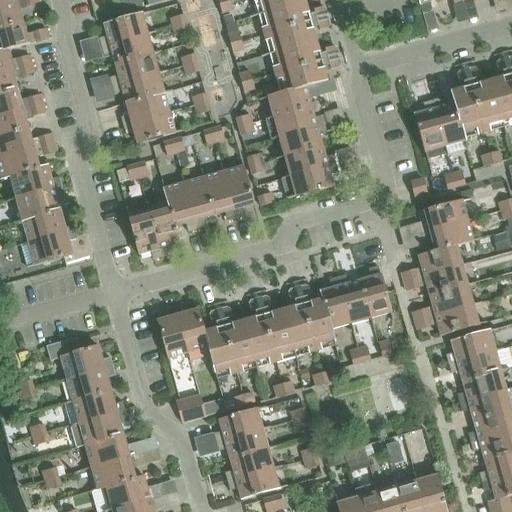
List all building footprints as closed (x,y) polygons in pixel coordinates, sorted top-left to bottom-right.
[(0,28),(23,22),(19,9),(40,3),(38,0),(15,0),(0,4),(0,28)] [(304,0),(254,0),(259,16),(305,3),(304,0)] [(437,0),(419,0),(423,13),(433,10),(430,2),(437,0)] [(230,3),(220,6),(222,15),(233,12),(230,3)] [(305,3),(259,16),(264,35),(311,22),(305,3)] [(120,5),(104,10),(106,18),(122,13),(120,5)] [(314,10),(317,18),(328,15),(326,10),(323,8),(314,10)] [(99,39),(102,48),(148,35),(142,15),(104,25),(108,37),(99,39)] [(232,15),(223,18),(225,26),(235,23),(232,15)] [(173,28),(187,24),(184,16),(171,19),(173,28)] [(329,20),(318,23),(320,31),(329,29),(331,25),(329,20)] [(7,51),(50,39),(47,30),(26,35),(23,22),(0,28),(0,52),(7,51)] [(311,22),(264,35),(270,55),(316,42),(311,22)] [(187,24),(173,28),(176,37),(189,33),(187,24)] [(231,45),(241,42),(239,33),(228,36),(231,45)] [(148,35),(102,48),(104,57),(113,55),(116,65),(154,55),(148,35)] [(241,42),(231,45),(233,54),(244,51),(241,42)] [(316,42),(270,55),(276,75),(322,62),(316,42)] [(325,49),(328,57),(339,54),(337,49),(334,47),(325,49)] [(0,52),(0,74),(33,65),(30,56),(10,62),(7,51),(0,52)] [(154,55),(116,65),(119,76),(110,79),(113,87),(159,74),(154,55)] [(184,67),(198,64),(195,55),(182,59),(184,67)] [(340,59),(329,62),(331,70),(340,68),(342,64),(340,59)] [(498,61),(496,64),(499,73),(507,71),(503,59),(498,61)] [(315,85),(315,86),(328,82),(322,62),(276,75),(281,94),(281,95),(315,85)] [(198,64),(184,67),(187,76),(200,72),(198,64)] [(33,65),(0,74),(0,95),(18,90),(15,80),(35,74),(33,65)] [(474,67),(469,69),(472,80),(480,78),(478,69),(474,67)] [(459,72),(457,75),(459,84),(467,82),(464,70),(459,72)] [(242,84),(252,81),(250,73),(239,76),(242,84)] [(159,74),(113,87),(115,96),(124,94),(127,105),(165,94),(159,74)] [(491,82),(504,128),(511,126),(511,79),(511,76),(491,82)] [(252,81),(242,84),(244,93),(255,90),(252,81)] [(472,87),(485,134),(504,128),(491,82),(472,87)] [(274,118),(312,108),(309,97),(317,94),(315,86),(315,85),(281,95),(281,94),(268,98),(274,118)] [(472,87),(451,93),(454,104),(455,104),(465,139),(485,134),(472,87)] [(18,90),(0,95),(0,116),(44,104),(41,95),(21,101),(18,90)] [(165,94),(127,105),(130,116),(121,118),(124,127),(170,114),(165,94)] [(195,107),(209,103),(206,94),(193,98),(195,107)] [(446,148),(448,155),(468,150),(465,139),(455,104),(454,104),(444,107),(441,99),(433,101),(446,148)] [(433,101),(424,104),(426,112),(414,115),(425,153),(446,148),(433,101)] [(209,103),(195,107),(198,115),(211,112),(209,103)] [(0,137),(29,130),(26,119),(46,113),(44,104),(0,116),(0,137)] [(312,108),(274,118),(266,120),(272,140),(279,138),(326,125),(323,116),(315,118),(312,108)] [(170,114),(124,127),(126,136),(135,133),(138,145),(176,134),(170,114)] [(239,128),(252,124),(250,115),(237,119),(239,128)] [(252,124),(239,128),(242,137),(255,133),(252,124)] [(279,138),(285,158),(323,147),(320,136),(328,134),(326,125),(279,138)] [(212,130),(215,143),(224,141),(221,128),(212,130)] [(0,159),(55,143),(52,135),(32,140),(29,130),(0,137),(0,159)] [(215,143),(212,130),(203,132),(207,146),(215,143)] [(172,141),(176,154),(185,152),(181,138),(172,141)] [(176,154),(172,141),(164,143),(167,157),(176,154)] [(57,152),(55,143),(0,159),(0,174),(2,180),(10,178),(40,169),(37,158),(57,152)] [(285,158),(290,177),(337,164),(334,155),(326,158),(323,147),(285,158)] [(491,155),(494,165),(502,163),(499,152),(491,155)] [(186,153),(178,156),(181,167),(190,165),(186,153)] [(250,167),(263,163),(261,155),(248,158),(250,167)] [(494,165),(491,155),(482,157),(485,168),(494,165)] [(136,165),(140,179),(149,176),(145,163),(136,165)] [(263,163),(250,167),(253,176),(266,172),(263,163)] [(337,164),(290,177),(296,198),(334,187),(331,175),(339,173),(337,164)] [(140,179),(136,165),(127,168),(131,181),(140,179)] [(10,178),(17,200),(63,187),(60,178),(52,180),(48,166),(40,169),(10,178)] [(244,167),(224,173),(237,219),(245,217),(243,208),(255,205),(244,167)] [(453,175),(457,188),(466,185),(462,172),(453,175)] [(228,222),(237,219),(224,173),(204,178),(215,216),(225,213),(228,222)] [(457,188),(453,175),(444,177),(448,190),(457,188)] [(204,219),(215,216),(204,178),(184,184),(197,230),(206,228),(204,219)] [(428,194),(424,180),(411,183),(415,198),(428,194)] [(189,233),(197,230),(184,184),(164,189),(168,206),(169,206),(175,227),(176,227),(186,224),(189,233)] [(63,187),(17,200),(23,222),(61,211),(57,198),(65,196),(63,187)] [(14,190),(0,190),(0,208),(14,208),(14,190)] [(471,190),(460,193),(463,201),(473,198),(471,190)] [(272,194),(259,198),(261,207),(275,204),(272,194)] [(501,212),(511,209),(511,199),(499,204),(501,212)] [(428,224),(419,226),(422,235),(468,222),(463,201),(424,212),(428,224)] [(176,227),(175,227),(169,206),(168,206),(149,212),(162,258),(171,256),(169,247),(180,244),(176,227)] [(511,209),(501,212),(504,221),(511,218),(511,209)] [(29,244),(75,231),(73,222),(64,224),(61,211),(23,222),(29,244)] [(149,212),(129,217),(139,256),(151,252),(153,261),(162,258),(149,212)] [(474,242),(468,222),(422,235),(424,243),(433,241),(436,252),(457,246),(457,247),(474,242)] [(26,269),(73,256),(69,242),(78,240),(75,231),(29,244),(19,247),(26,269)] [(507,232),(494,236),(498,251),(511,247),(507,232)] [(463,266),(457,247),(457,246),(436,252),(419,257),(422,268),(402,274),(404,283),(463,266)] [(463,266),(404,283),(407,292),(427,286),(430,297),(468,286),(463,266)] [(371,278),(361,281),(371,319),(392,314),(379,267),(369,270),(371,278)] [(352,325),(371,319),(361,281),(350,284),(347,276),(339,278),(352,325)] [(332,330),(352,325),(339,278),(330,281),(332,289),(320,292),(323,300),(332,330)] [(306,285),(301,287),(304,298),(312,296),(309,287),(306,285)] [(474,306),(468,286),(430,297),(433,307),(413,313),(415,322),(474,306)] [(291,290),(289,293),(291,302),(299,300),(296,288),(291,290)] [(266,297),(261,298),(265,310),(273,307),(270,299),(266,297)] [(251,301),(249,304),(252,313),(260,311),(256,300),(251,301)] [(316,352),(337,347),(332,330),(323,300),(303,306),(316,352)] [(208,349),(209,349),(205,333),(199,310),(187,314),(185,305),(176,308),(189,354),(208,349)] [(283,311),(296,358),(316,352),(303,306),(283,311)] [(479,326),(474,306),(415,322),(418,331),(438,325),(441,337),(479,326)] [(176,308),(167,310),(169,319),(158,322),(168,360),(189,354),(176,308)] [(227,308),(222,309),(225,321),(233,318),(231,310),(227,308)] [(212,312),(210,316),(212,324),(220,322),(217,311),(212,312)] [(264,317),(277,363),(296,358),(283,311),(264,317)] [(244,322),(257,369),(277,363),(264,317),(244,322)] [(224,328),(237,374),(257,369),(244,322),(224,328)] [(208,349),(217,380),(237,374),(224,328),(205,333),(209,349),(208,349)] [(455,354),(447,356),(449,365),(496,352),(490,331),(452,342),(455,354)] [(61,358),(67,380),(114,367),(111,359),(103,361),(99,347),(81,352),(78,339),(47,347),(51,361),(61,358)] [(388,342),(378,345),(382,358),(392,355),(388,342)] [(359,350),(362,363),(371,361),(368,347),(359,350)] [(362,363),(359,350),(350,352),(354,366),(362,363)] [(460,371),(463,382),(501,372),(496,352),(449,365),(452,374),(460,371)] [(114,367),(67,380),(73,402),(111,392),(108,379),(116,376),(114,367)] [(308,370),(301,372),(303,380),(310,378),(308,370)] [(322,374),(325,385),(334,383),(331,372),(322,374)] [(507,391),(501,372),(463,382),(466,393),(458,395),(460,404),(507,391)] [(325,385),(322,374),(313,377),(316,388),(325,385)] [(18,385),(21,393),(34,390),(31,381),(18,385)] [(283,386),(285,396),(294,394),(291,383),(283,386)] [(285,396),(283,386),(274,388),(277,399),(285,396)] [(36,398),(34,390),(21,393),(23,402),(36,398)] [(511,411),(511,410),(507,391),(460,404),(463,413),(471,411),(474,422),(511,411)] [(73,402),(66,405),(72,427),(126,411),(123,402),(115,405),(111,392),(73,402)] [(243,397),(246,407),(255,405),(252,394),(243,397)] [(180,413),(203,407),(200,396),(177,402),(180,413)] [(246,407),(243,397),(234,399),(237,410),(246,407)] [(222,401),(213,403),(216,411),(225,409),(222,401)] [(203,407),(180,413),(183,424),(206,418),(203,407)] [(293,422),(307,418),(304,409),(291,413),(293,422)] [(214,434),(217,443),(263,430),(258,410),(219,420),(223,432),(214,434)] [(72,427),(78,448),(85,446),(124,436),(120,422),(128,420),(126,411),(72,427)] [(469,435),(471,444),(511,432),(511,411),(474,422),(477,432),(469,435)] [(307,418),(293,422),(296,431),(309,427),(307,418)] [(31,429),(33,437),(46,434),(44,425),(31,429)] [(269,450),(263,430),(217,443),(219,452),(228,450),(231,461),(269,450)] [(482,450),(485,461),(511,453),(511,432),(471,444),(474,452),(482,450)] [(49,442),(46,434),(33,437),(35,446),(49,442)] [(124,436),(85,446),(92,468),(138,455),(136,446),(127,449),(124,436)] [(398,442),(386,446),(388,453),(400,449),(398,442)] [(304,461),(318,457),(315,448),(302,452),(304,461)] [(365,448),(344,454),(346,462),(367,455),(365,448)] [(274,469),(269,450),(231,461),(234,471),(225,474),(228,483),(274,469)] [(511,474),(511,453),(485,461),(488,472),(480,474),(482,483),(511,474)] [(342,454),(328,458),(330,467),(344,462),(342,454)] [(107,489),(106,488),(136,480),(136,479),(132,466),(141,464),(138,455),(92,468),(98,491),(107,489)] [(318,457),(304,461),(307,469),(320,466),(318,457)] [(377,464),(370,466),(371,467),(373,475),(379,473),(377,464)] [(43,472),(45,481),(59,477),(56,469),(43,472)] [(274,469),(228,483),(230,491),(239,489),(242,501),(280,490),(274,469)] [(425,511),(416,482),(414,473),(394,479),(397,487),(403,511),(425,511)] [(493,489),(496,501),(499,501),(510,498),(511,497),(511,474),(482,483),(485,492),(493,489)] [(447,511),(437,476),(416,482),(425,511),(447,511)] [(61,486),(59,477),(45,481),(48,490),(61,486)] [(106,488),(107,489),(113,511),(159,498),(156,489),(148,491),(144,477),(136,479),(136,480),(106,488)] [(394,479),(375,484),(382,511),(403,511),(397,487),(394,479)] [(382,511),(375,484),(355,490),(358,498),(361,511),(382,511)] [(311,487),(315,500),(324,498),(320,485),(311,487)] [(315,500),(311,487),(303,490),(306,503),(315,500)] [(272,498),(276,511),(285,509),(281,496),(272,498)] [(159,498),(113,511),(154,511),(153,509),(161,506),(159,498)] [(273,511),(276,511),(272,498),(263,500),(266,511),(273,511)] [(337,504),(339,511),(361,511),(358,498),(337,504)] [(511,511),(511,504),(510,498),(499,501),(502,511),(511,511)] [(496,501),(488,503),(490,511),(502,511),(499,501),(496,501)]
